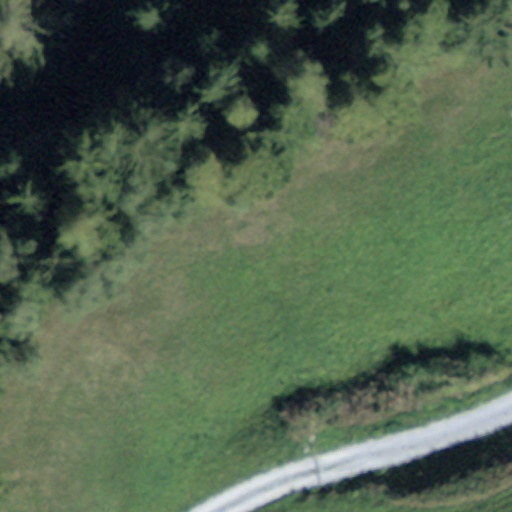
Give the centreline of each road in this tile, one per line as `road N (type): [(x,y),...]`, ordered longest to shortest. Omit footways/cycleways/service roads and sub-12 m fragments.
road 1 (track): [(511,409),(411,448),(285,478),(215,511)]
road 2 (track): [(163,0),(0,130)]
